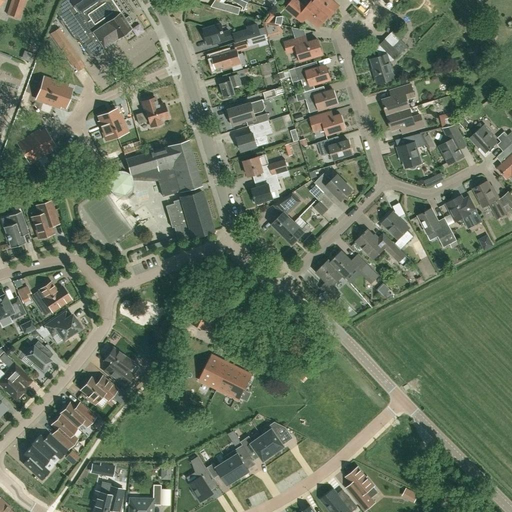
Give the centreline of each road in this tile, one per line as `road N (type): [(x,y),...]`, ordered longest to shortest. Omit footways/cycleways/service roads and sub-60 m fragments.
road 1 (tertiary): [(236,239),(154,0)]
road 2 (residential): [(0,445),(90,349),(105,324),(105,293)]
road 3 (residential): [(404,401),(321,475),(256,511)]
road 4 (tertiary): [(404,401),(339,330),(278,289)]
road 5 (unclassified): [(388,181),(340,48),(344,23)]
road 6 (unclassified): [(278,289),(388,181)]
road 7 (tertiary): [(509,511),(404,401)]
road 8 (residential): [(105,293),(236,239)]
road 9 (residential): [(0,274),(69,258),(105,293)]
